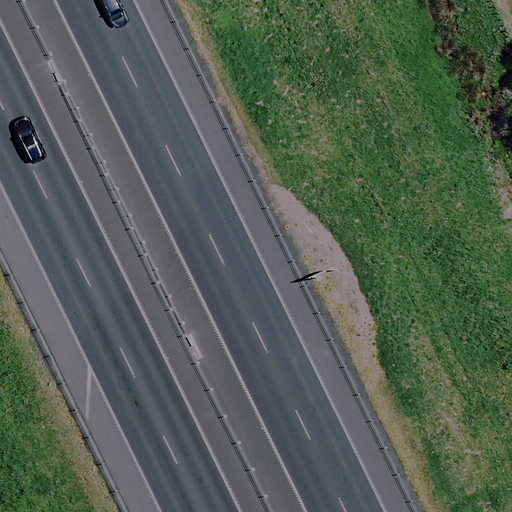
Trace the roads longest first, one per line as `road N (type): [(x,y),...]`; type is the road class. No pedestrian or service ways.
road 1 (motorway): [(106,0),(358,511)]
road 2 (motorway): [(208,511),(0,87)]
